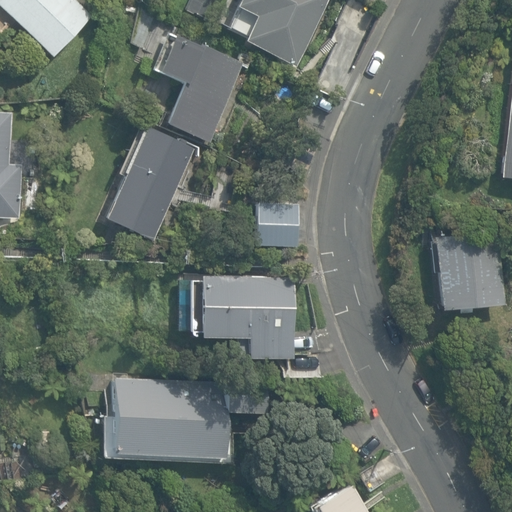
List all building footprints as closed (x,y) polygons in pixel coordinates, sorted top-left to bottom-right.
[(0,0),(0,9),(21,30),(48,57),(74,30),(89,15),(73,0),(0,0)] [(240,40),(294,67),(311,30),(325,0),(234,0),(232,6),(252,16),(245,30),(240,40)] [(159,123),(205,143),(240,62),(194,42),(159,123)] [(494,178),(511,180),(511,50),(494,178)] [(98,87),(109,90),(115,71),(104,68),(98,87)] [(0,216),(14,217),(18,164),(5,163),(7,112),(0,111),(0,216)] [(98,218),(149,240),(190,148),(140,125),(98,218)] [(250,244),(292,246),(294,203),(252,201),(250,244)] [(428,236),(434,309),(499,304),(493,231),(428,236)] [(241,357),(289,358),(290,276),(192,274),(191,335),(241,337),(241,357)] [(98,456),(227,463),(229,434),(220,434),(221,412),(262,415),(264,383),(218,380),(218,385),(109,379),(107,416),(100,416),(98,456)] [(305,504),(309,511),(360,511),(344,482),(305,504)]
